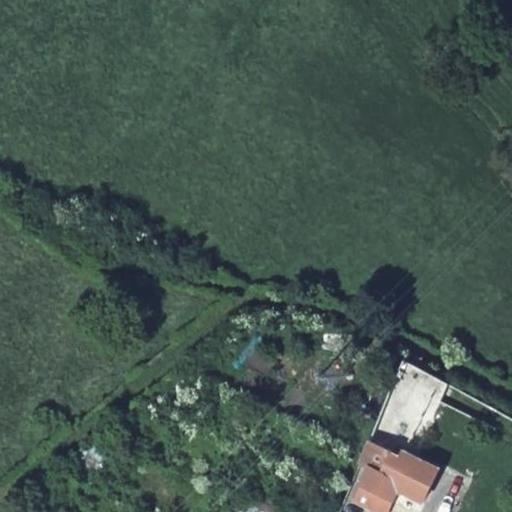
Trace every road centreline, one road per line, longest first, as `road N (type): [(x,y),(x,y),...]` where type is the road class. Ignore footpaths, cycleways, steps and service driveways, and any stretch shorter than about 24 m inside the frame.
road 1 (track): [(511,405),(357,323),(72,254),(0,191)]
road 2 (track): [(0,507),(249,296)]
